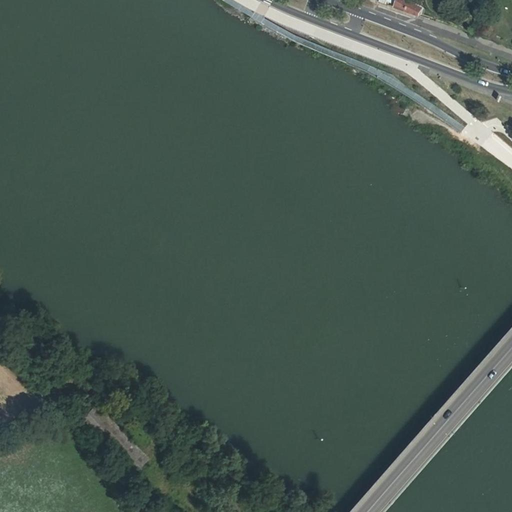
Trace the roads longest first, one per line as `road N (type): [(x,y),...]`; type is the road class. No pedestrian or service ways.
road 1 (primary): [(269,0),(511,90)]
road 2 (secondary): [(368,511),(451,417)]
